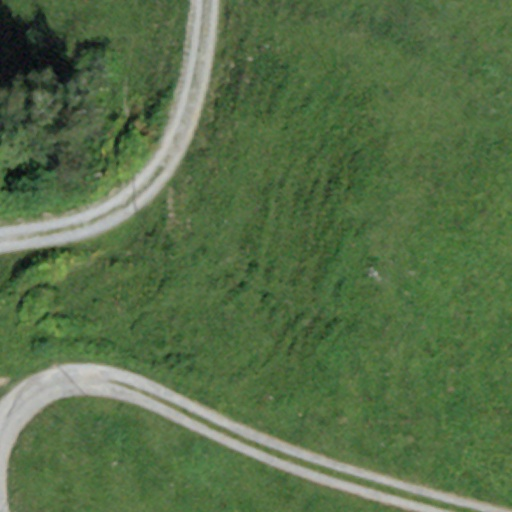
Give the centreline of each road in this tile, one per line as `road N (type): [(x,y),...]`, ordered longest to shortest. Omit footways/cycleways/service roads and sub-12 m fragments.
road 1 (track): [(470,511),(286,456),(144,392),(88,378),(44,386),(0,433)]
road 2 (track): [(205,0),(200,73),(143,193),(95,224),(0,239)]
